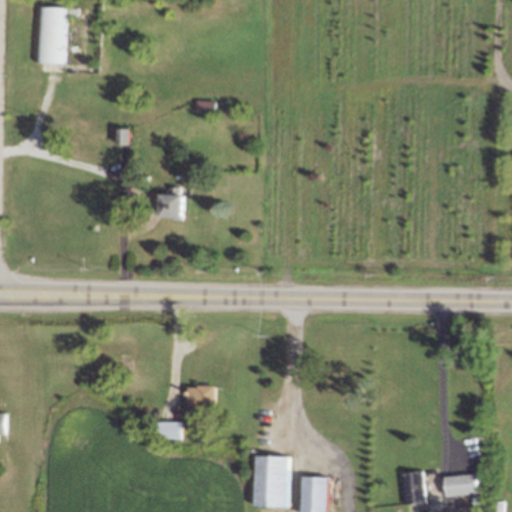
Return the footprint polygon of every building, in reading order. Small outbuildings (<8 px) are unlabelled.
[(41,6),(38,62),(67,63),(69,7),(41,6)] [(131,144),(131,128),(118,127),(118,143),(131,144)] [(187,193),(164,193),(164,216),(186,217),(187,193)] [(191,386),(190,411),(218,411),(219,385),(191,386)] [(0,434),(9,434),(8,413),(0,412),(0,434)] [(159,420),(158,436),(184,437),(185,422),(159,420)] [(260,454),(259,504),(291,506),(293,456),(260,454)] [(404,473),(425,471),(428,504),(408,506),(404,473)] [(448,476),(450,495),(482,493),(479,473),(448,476)] [(307,475),(306,511),(330,511),(332,476),(307,475)]
